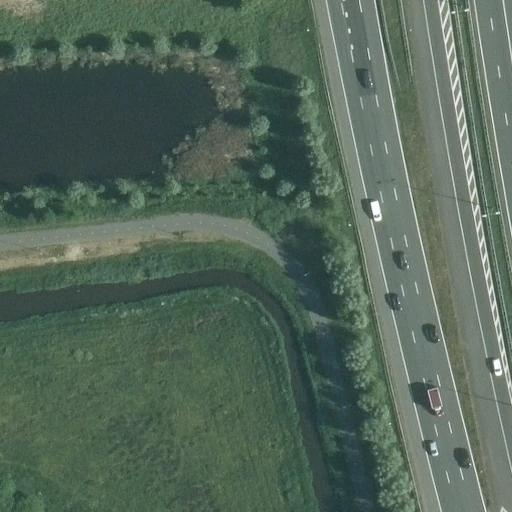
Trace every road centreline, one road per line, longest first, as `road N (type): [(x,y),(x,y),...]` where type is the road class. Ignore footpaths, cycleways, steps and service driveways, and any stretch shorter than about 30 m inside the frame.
road 1 (motorway): [(349,0),(462,511)]
road 2 (motorway): [(430,0),(511,442)]
road 3 (motorway): [(511,155),(486,0)]
